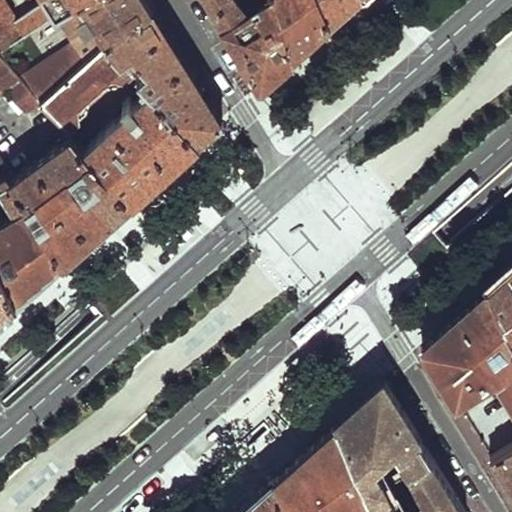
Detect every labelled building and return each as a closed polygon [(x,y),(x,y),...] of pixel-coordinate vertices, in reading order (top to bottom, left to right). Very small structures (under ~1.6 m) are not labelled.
[(0,0),(0,43),(2,48),(56,11),(72,0),(42,0),(16,17),(4,0),(0,0)] [(33,88),(41,97),(108,38),(155,4),(152,0),(72,0),(56,11),(78,44),(33,88)] [(242,0),(227,0),(214,7),(220,17),(225,26),(250,11),(242,0)] [(279,68),(295,54),(277,0),(265,0),(250,11),(225,26),(259,81),(264,82),(279,68)] [(324,0),(277,0),(295,54),(313,38),(333,21),(324,0)] [(348,7),(356,0),(324,0),(333,21),(348,7)] [(155,4),(108,38),(125,57),(135,52),(145,63),(139,71),(145,79),(199,139),(222,118),(222,113),(213,98),(178,41),(155,4)] [(72,132),(74,134),(79,130),(73,123),(88,110),(90,98),(99,89),(116,85),(135,67),(125,57),(108,38),(41,97),(72,132)] [(33,88),(2,54),(0,55),(0,90),(1,93),(9,88),(27,109),(41,97),(33,88)] [(199,139),(145,79),(140,84),(147,92),(135,102),(129,97),(124,102),(128,108),(120,116),(85,146),(131,199),(165,171),(199,139)] [(74,134),(72,132),(42,153),(14,175),(65,258),(98,229),(131,199),(85,146),(74,134)] [(14,175),(12,172),(2,180),(21,210),(0,223),(0,257),(18,299),(41,279),(65,258),(14,175)] [(0,257),(0,315),(18,299),(0,257)] [(511,261),(488,282),(511,333),(511,261)] [(421,342),(457,400),(496,376),(511,400),(511,333),(488,282),(459,308),(421,342)] [(378,511),(407,511),(398,488),(413,477),(435,511),(468,511),(400,402),(384,377),(380,378),(358,398),(336,418),(378,511)] [(378,511),(336,418),(324,429),(295,454),(274,472),(292,511),(378,511)] [(511,441),(490,454),(503,475),(511,490),(511,441)] [(292,511),(274,472),(229,511),(292,511)]
